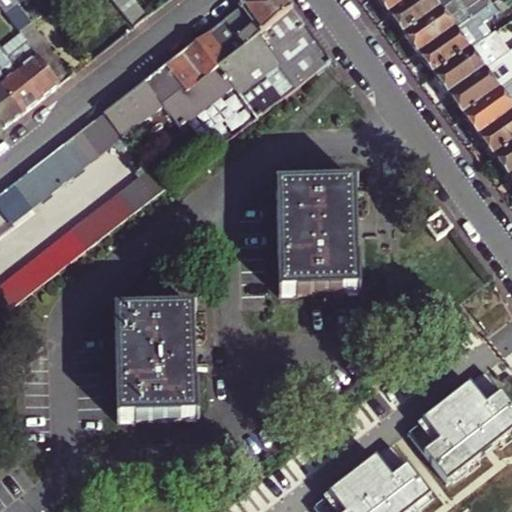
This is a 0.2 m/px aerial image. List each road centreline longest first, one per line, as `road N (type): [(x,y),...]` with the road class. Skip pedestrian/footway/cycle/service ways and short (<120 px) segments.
road 1 (residential): [(319,0),(511,259)]
road 2 (residential): [(0,170),(220,0)]
